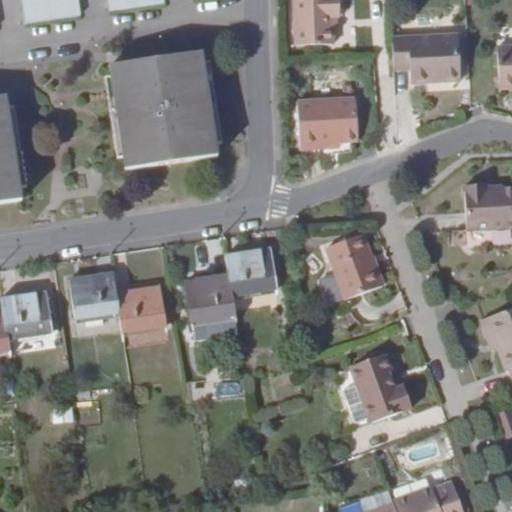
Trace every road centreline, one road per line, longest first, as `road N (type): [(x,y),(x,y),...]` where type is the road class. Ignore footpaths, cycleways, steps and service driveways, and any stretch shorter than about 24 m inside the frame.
road 1 (residential): [(376,167),(469,415)]
road 2 (residential): [(249,206),(0,247)]
road 3 (residential): [(249,206),(262,165),(264,0)]
road 4 (residential): [(511,134),(467,133),(376,167)]
road 5 (residential): [(376,167),(249,206)]
